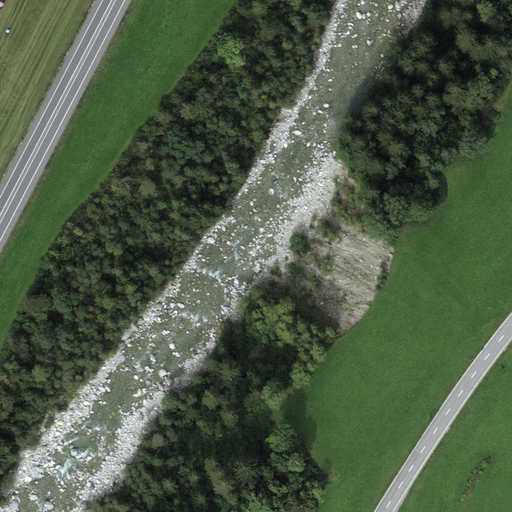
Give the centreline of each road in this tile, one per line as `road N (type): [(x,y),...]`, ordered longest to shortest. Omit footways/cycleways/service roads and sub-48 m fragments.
road 1 (trunk): [(0,231),(120,0)]
road 2 (trunk): [(107,0),(0,206)]
road 3 (primary): [(511,325),(384,511)]
